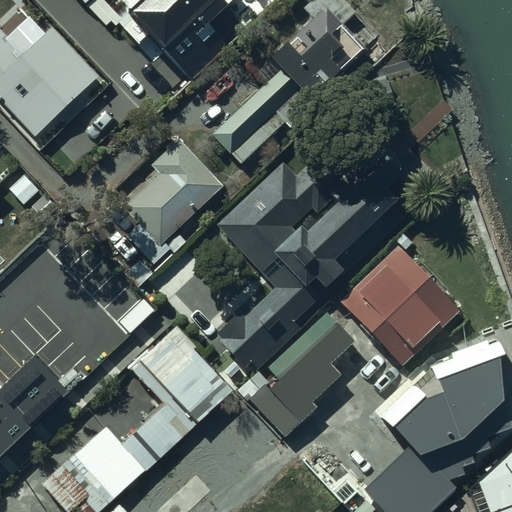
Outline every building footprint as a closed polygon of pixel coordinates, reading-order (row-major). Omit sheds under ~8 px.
[(223,9),(214,0),(136,0),(115,20),(127,34),(136,25),(162,54),(198,76),(232,44),(205,24),(223,9)] [(273,48),(256,64),(299,110),(333,78),(329,75),(350,55),(330,34),(350,15),(335,0),(310,0),(298,12),(308,22),(276,52),(273,48)] [(0,38),(0,109),(27,139),(91,79),(45,30),(9,63),(2,56),(10,49),(0,38)] [(227,115),(204,137),(233,168),(294,110),(265,80),(251,94),(247,89),(224,111),(227,115)] [(389,107),(380,83),(344,97),(354,121),(389,107)] [(224,187),(179,140),(151,166),(160,175),(125,208),(141,224),(129,235),(155,263),(173,246),(167,241),(224,187)] [(297,147),(211,228),(269,291),(238,318),(234,314),(209,337),(242,374),(292,329),(288,324),(312,301),(308,297),(331,276),(335,279),(398,222),(374,195),(389,181),(362,153),(329,182),(297,147)] [(339,304),(402,368),(459,312),(396,249),(339,304)] [(363,488),(385,511),(428,511),(456,487),(448,480),(464,474),(462,467),(474,463),(470,455),(491,448),(486,438),(511,426),(511,422),(502,398),(498,356),(503,354),(498,340),(431,365),(441,391),(425,397),(413,385),(382,415),(409,444),(363,488)] [(0,455),(66,391),(34,354),(0,385),(0,455)] [(148,454),(103,406),(58,447),(103,495),(148,454)] [(315,448),(298,464),(314,481),(331,465),(315,448)]
